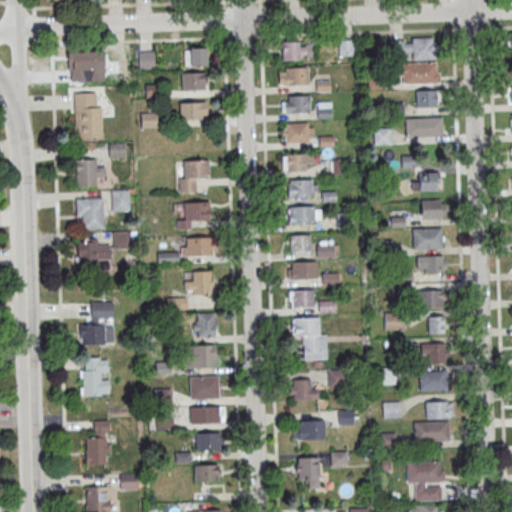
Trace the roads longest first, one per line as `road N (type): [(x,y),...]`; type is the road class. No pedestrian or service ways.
road 1 (residential): [(256,511),(238,0)]
road 2 (residential): [(485,511),(468,0)]
road 3 (residential): [(511,10),(14,28)]
road 4 (tertiary): [(31,511),(18,147),(0,85)]
